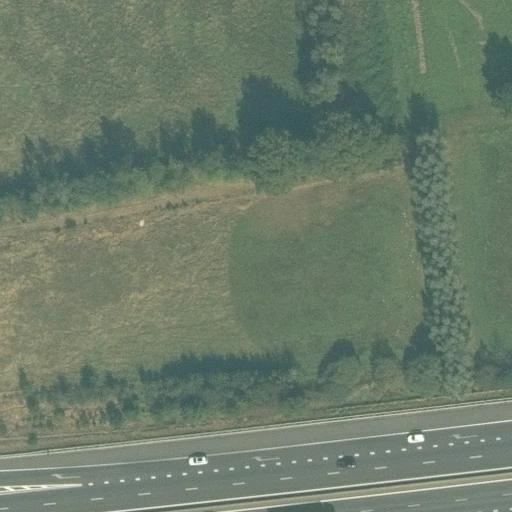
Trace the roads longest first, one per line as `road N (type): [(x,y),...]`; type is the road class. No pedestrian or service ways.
road 1 (track): [(511,117),(0,203)]
road 2 (motorway): [(511,454),(81,504)]
road 3 (motorway): [(364,511),(511,495)]
